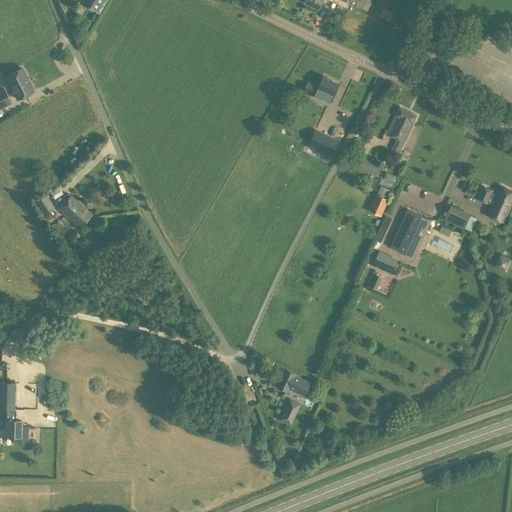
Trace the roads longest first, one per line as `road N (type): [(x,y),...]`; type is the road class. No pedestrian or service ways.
road 1 (unclassified): [(53,0),(127,173),(241,362),(383,71)]
road 2 (unknown): [(14,372),(27,327),(42,312),(226,346)]
road 3 (secondary): [(277,511),(511,424)]
road 4 (tertiary): [(383,71),(237,0)]
road 5 (tertiary): [(511,131),(383,71)]
